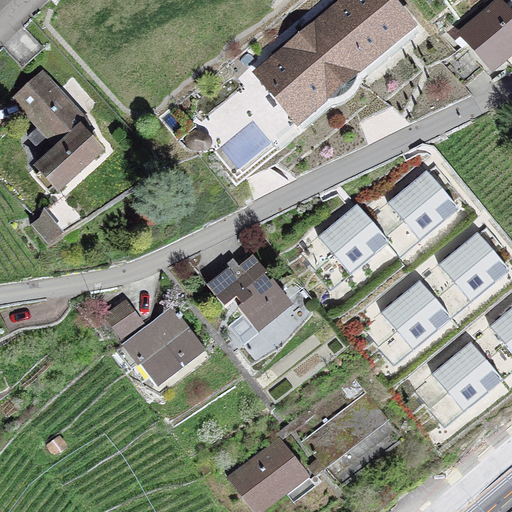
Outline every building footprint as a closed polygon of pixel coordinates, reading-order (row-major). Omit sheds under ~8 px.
[(388,0),(346,0),(313,28),(355,75),(412,28),(388,0)] [(506,52),(510,56),(511,54),(511,18),(498,2),(461,35),(488,67),(506,52)] [(357,78),(355,75),(313,28),(257,74),(297,122),(326,98),(329,102),(333,101),(345,96),(356,82),(357,78)] [(88,127),(41,74),(14,98),(60,149),(38,169),(57,190),(101,151),(83,131),(88,127)] [(388,204),(420,242),(458,211),(426,172),(388,204)] [(350,276),(388,244),(356,206),(318,238),(350,276)] [(61,234),(43,212),(40,219),(33,225),(47,244),(61,234)] [(439,266),(471,304),(509,272),(477,234),(439,266)] [(207,286),(225,308),(236,299),(242,306),(238,309),(251,326),(285,299),(271,281),(268,284),(263,277),(266,274),(252,256),(239,267),(247,277),(239,283),(227,269),(207,286)] [(413,352),(451,320),(419,282),(381,314),(413,352)] [(104,316),(113,328),(134,313),(125,301),(104,316)] [(124,344),(157,388),(205,351),(180,319),(182,317),(179,314),(178,315),(172,307),(124,344)] [(511,308),(490,327),(511,354),(511,308)] [(142,325),(134,313),(113,328),(121,340),(142,325)] [(432,375),(464,414),(502,382),(470,343),(432,375)] [(371,393),(309,439),(335,473),(396,427),(371,393)] [(252,511),(260,511),(306,477),(280,442),(228,481),(252,511)]
